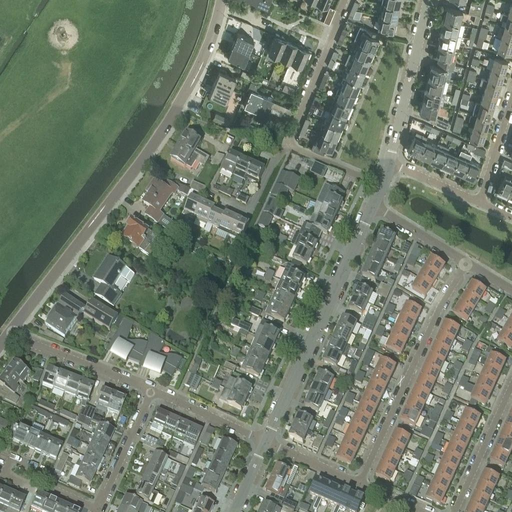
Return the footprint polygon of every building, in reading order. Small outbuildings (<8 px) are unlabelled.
[(399,8),(400,0),(384,0),(384,4),(399,8)] [(470,8),(482,11),(483,6),(479,5),(471,3),(470,8)] [(396,20),(399,8),(384,4),(382,4),(381,8),(383,9),(381,16),(396,20)] [(444,19),(460,23),(463,11),(447,7),(444,19)] [(482,11),(470,8),(468,14),(475,15),(481,17),(482,11)] [(511,28),(511,16),(508,15),(502,13),(500,19),(506,21),(504,26),(511,28)] [(327,14),(324,22),(329,24),(333,17),(327,14)] [(396,20),(381,16),(379,16),(378,20),(380,20),(378,28),(394,32),(396,20)] [(444,19),(441,31),(457,35),(460,23),(444,19)] [(511,41),(511,28),(504,26),(501,38),(511,41)] [(359,43),(374,50),(379,38),(362,31),(360,36),(362,37),(359,43)] [(441,31),(438,43),(454,47),(457,35),(441,31)] [(232,45),(249,51),(254,39),(237,33),(232,45)] [(268,51),(279,56),(286,40),(275,35),(268,51)] [(511,47),(511,41),(501,38),(497,49),(510,54),(511,47)] [(279,56),(290,61),(297,44),(286,40),(279,56)] [(369,61),(374,50),(359,43),(358,43),(356,47),(357,48),(355,55),(369,61)] [(454,47),(438,43),(435,55),(439,56),(451,59),(454,47)] [(297,44),(290,61),(302,65),(303,62),(307,63),(311,54),(307,52),(309,49),(297,44)] [(249,51),(232,45),(227,56),(244,63),(249,51)] [(365,72),(369,61),(355,55),(353,54),(351,58),(353,59),(350,66),(365,72)] [(451,59),(439,56),(438,61),(453,64),(454,60),(451,59)] [(490,69),(504,73),(508,61),(494,57),(490,69)] [(437,66),(447,69),(451,70),(453,64),(438,61),(437,66)] [(360,84),(365,72),(350,66),(348,65),(346,69),(348,70),(345,77),(360,84)] [(428,77),(445,81),(447,69),(437,66),(431,65),(428,77)] [(500,84),(504,73),(490,69),(487,80),(500,84)] [(215,82),(231,89),(236,77),(219,70),(215,82)] [(355,95),(360,84),(345,77),(343,76),(341,81),(343,82),(341,88),(355,95)] [(428,77),(425,89),(442,93),(445,81),(428,77)] [(497,96),(500,84),(487,80),(481,79),(479,85),(485,86),(483,92),(497,96)] [(255,111),(262,94),(255,91),(258,84),(251,81),(248,88),(252,89),(245,107),(255,111)] [(231,89),(215,82),(210,94),(226,101),(231,89)] [(350,106),(355,95),(341,88),(338,95),(336,94),(334,99),(336,100),(350,106)] [(425,89),(422,101),(439,105),(440,99),(444,99),(445,93),(442,93),(425,89)] [(483,92),(480,103),(493,107),(497,96),(483,92)] [(273,99),(262,94),(255,111),(266,116),(273,99)] [(273,99),(266,116),(284,124),(291,107),(273,99)] [(346,117),(350,106),(336,100),(333,107),(331,106),(329,110),(331,111),(346,117)] [(436,117),(439,105),(422,101),(420,113),(431,115),(428,121),(449,130),(451,123),(436,117)] [(480,103),(476,114),(490,119),(493,107),(480,103)] [(341,128),(346,117),(331,111),(328,118),(326,117),(324,121),(326,122),(341,128)] [(216,112),(212,121),(226,127),(230,119),(216,112)] [(476,114),(473,126),(486,130),(490,119),(476,114)] [(455,123),(462,125),(464,118),(456,116),(455,123)] [(336,140),(341,128),(326,122),(323,129),(321,128),(319,132),(322,133),(336,140)] [(462,125),(455,123),(453,130),(460,132),(462,125)] [(247,137),(246,138),(246,139),(248,140),(250,140),(251,139),(251,137),(252,137),(252,136),(252,135),(252,134),(252,132),(253,132),(253,131),(255,130),(256,128),(256,127),(256,126),(254,126),(254,125),(253,125),(252,125),(252,124),(251,124),(250,125),(250,126),(249,127),(249,128),(249,129),(249,130),(249,131),(249,132),(248,133),(247,136),(247,137)] [(486,130),(473,126),(469,138),(482,142),(486,130)] [(178,146),(207,163),(209,158),(200,153),(199,156),(194,153),(201,142),(186,133),(178,146)] [(336,140),(322,133),(319,140),(316,139),(314,144),(331,151),(336,140)] [(418,155),(425,140),(414,135),(408,151),(418,155)] [(418,155),(430,161),(437,145),(425,140),(418,155)] [(430,161),(441,165),(447,150),(437,145),(430,161)] [(207,163),(178,146),(171,159),(186,168),(192,157),(197,159),(195,162),(204,167),(207,163)] [(475,146),(474,150),(473,152),(483,156),(486,150),(475,146)] [(441,165),(452,170),(459,155),(447,150),(441,165)] [(235,170),(236,171),(241,159),(230,153),(221,171),(232,176),(235,170)] [(452,170),(463,175),(469,160),(471,156),(464,153),(463,157),(459,155),(452,170)] [(217,169),(224,157),(216,155),(210,165),(217,169)] [(236,171),(247,176),(253,164),(241,159),(236,171)] [(469,160),(463,175),(474,180),(481,165),(469,160)] [(264,170),(253,164),(247,176),(259,182),(264,170)] [(326,169),(315,164),(313,168),(324,173),(326,169)] [(288,191),(294,178),(282,173),(277,185),(281,187),(288,191)] [(509,196),(511,189),(511,178),(505,175),(498,191),(509,196)] [(177,192),(186,197),(190,190),(188,189),(188,190),(178,185),(175,189),(168,183),(164,189),(154,181),(149,189),(152,191),(143,203),(150,208),(145,215),(157,224),(163,216),(158,213),(171,195),(174,196),(177,192)] [(192,182),(188,189),(190,190),(186,197),(186,198),(190,199),(182,216),(194,222),(203,203),(191,197),(194,192),(202,195),(206,188),(192,182)] [(275,185),(270,196),(284,202),(289,191),(288,191),(281,187),(277,185),(275,185)] [(323,207),(337,213),(343,201),(337,199),(340,192),(327,186),(324,193),(327,194),(324,201),(325,201),(325,202),(320,200),(318,205),(323,207)] [(224,195),(227,190),(221,187),(218,192),(224,195)] [(227,190),(224,195),(230,198),(232,192),(227,190)] [(245,205),(248,199),(239,194),(236,200),(245,205)] [(279,203),(269,198),(262,212),(273,217),(279,203)] [(213,227),(219,214),(213,211),(215,208),(203,203),(194,222),(206,227),(207,225),(213,227)] [(332,224),(337,213),(323,207),(318,217),(332,224)] [(228,238),(237,219),(225,213),(224,217),(219,214),(213,227),(218,230),(216,232),(228,238)] [(272,218),(263,214),(257,226),(267,230),(272,218)] [(319,238),(321,233),(327,236),(332,224),(318,217),(313,215),(308,226),(304,224),(301,230),(319,238)] [(249,224),(237,219),(228,238),(240,243),(249,224)] [(151,258),(156,250),(148,245),(150,242),(148,241),(153,235),(132,221),(129,222),(127,225),(127,228),(128,229),(122,238),(144,254),(145,253),(151,258)] [(317,244),(319,238),(301,230),(298,236),(302,238),(297,249),(312,255),(317,244)] [(382,231),(376,243),(390,249),(396,237),(395,237),(396,234),(397,234),(389,230),(389,231),(388,234),(382,231)] [(278,240),(285,243),(287,239),(275,234),(273,238),(278,240)] [(385,260),(390,249),(376,243),(371,254),(385,260)] [(405,256),(410,246),(404,243),(399,253),(405,256)] [(289,266),(299,270),(302,265),(306,267),(312,255),(297,249),(289,266)] [(380,271),(385,260),(371,254),(366,265),(380,271)] [(407,262),(414,266),(417,259),(410,256),(407,262)] [(129,283),(134,275),(120,266),(121,265),(119,264),(119,265),(108,258),(93,280),(101,285),(95,295),(113,307),(121,296),(112,290),(121,278),(129,283)] [(424,269),(438,277),(444,267),(431,258),(424,269)] [(404,269),(411,272),(414,266),(407,262),(405,265),(405,267),(404,269)] [(302,271),(299,270),(289,266),(286,264),(279,281),(299,290),(305,278),(300,276),(302,271)] [(380,271),(366,265),(361,276),(375,283),(380,271)] [(411,272),(404,269),(401,275),(408,279),(411,272)] [(432,287),(438,277),(424,269),(418,279),(432,287)] [(432,287),(418,279),(412,290),(425,298),(432,287)] [(294,301),(299,290),(279,281),(285,284),(280,294),(294,301)] [(466,294),(479,303),(486,292),(472,284),(466,294)] [(378,290),(388,294),(390,289),(381,285),(378,290)] [(353,298),(369,305),(374,293),(359,286),(353,298)] [(388,294),(378,290),(376,295),(385,300),(388,294)] [(395,290),(392,295),(399,298),(401,293),(395,290)] [(290,311),(294,301),(280,294),(275,292),(270,303),(290,311)] [(473,313),(479,303),(466,294),(460,304),(473,313)] [(65,296),(58,306),(78,319),(85,309),(65,296)] [(369,305),(353,298),(348,310),(363,317),(369,305)] [(116,317),(91,302),(83,314),(109,330),(116,317)] [(284,323),(290,311),(270,303),(265,315),(284,323)] [(473,313),(460,304),(453,315),(467,323),(473,313)] [(401,316),(416,323),(421,311),(406,305),(401,316)] [(78,319),(58,306),(45,325),(64,338),(78,319)] [(259,318),(261,313),(261,312),(251,308),(249,313),(259,318)] [(114,337),(106,350),(111,353),(110,355),(125,364),(127,362),(128,359),(140,364),(141,361),(150,344),(146,343),(143,342),(139,342),(135,343),(132,343),(129,342),(126,341),(133,325),(119,316),(108,333),(114,337)] [(411,333),(416,323),(401,316),(396,327),(411,333)] [(338,328),(351,335),(357,323),(343,317),(338,328)] [(487,321),(481,318),(478,322),(484,326),(487,321)] [(255,337),(274,346),(279,334),(273,331),(275,327),(262,321),(255,337)] [(363,340),(366,342),(370,333),(373,326),(364,322),(361,328),(367,331),(363,340)] [(440,334),(454,341),(459,330),(445,323),(440,334)] [(240,330),(247,333),(249,329),(238,324),(236,328),(240,330)] [(376,332),(383,335),(385,330),(378,326),(376,332)] [(406,344),(411,333),(396,327),(391,337),(406,344)] [(347,346),(351,335),(338,328),(333,339),(347,346)] [(511,348),(511,336),(504,331),(498,342),(511,350),(511,348)] [(383,335),(376,332),(373,337),(380,341),(383,335)] [(449,352),(454,341),(440,334),(435,345),(449,352)] [(140,364),(139,366),(144,368),(143,371),(160,377),(161,374),(162,372),(171,377),(171,378),(176,370),(182,360),(182,359),(179,358),(177,357),(174,356),(172,356),(169,356),(167,356),(164,356),(162,355),(159,354),(166,344),(151,335),(150,344),(141,361),(140,364)] [(269,357),(274,346),(255,337),(250,348),(269,357)] [(406,344),(391,337),(386,349),(401,355),(406,344)] [(342,357),(347,346),(333,339),(328,350),(342,357)] [(366,342),(363,340),(358,351),(361,353),(364,346),(366,342)] [(435,345),(430,356),(444,363),(449,352),(435,345)] [(264,368),(269,357),(250,348),(245,359),(264,368)] [(491,356),(488,363),(502,370),(505,362),(501,360),(503,356),(489,348),(485,353),(491,356)] [(336,368),(342,357),(328,350),(322,362),(329,365),(327,370),(336,374),(338,370),(336,368)] [(372,357),(366,354),(361,365),(364,367),(368,360),(370,361),(372,357)] [(440,374),(444,363),(430,356),(425,367),(440,374)] [(264,368),(245,359),(240,371),(245,373),(259,379),(264,368)] [(376,372),(390,379),(395,367),(381,361),(376,372)] [(13,362),(5,373),(21,385),(29,375),(13,362)] [(352,362),(347,373),(352,375),(357,363),(352,362)] [(234,373),(237,368),(226,363),(224,368),(234,373)] [(488,363),(482,375),(496,382),(502,370),(488,363)] [(435,384),(440,374),(425,367),(420,378),(435,384)] [(41,384),(53,389),(59,373),(47,368),(41,384)] [(38,383),(42,371),(36,369),(32,380),(38,383)] [(385,389),(390,379),(376,372),(371,383),(385,389)] [(21,385),(5,373),(0,379),(0,385),(8,392),(5,400),(16,405),(19,399),(14,395),(21,385)] [(53,389),(64,393),(70,377),(59,373),(53,389)] [(315,384),(329,391),(334,379),(320,373),(315,384)] [(189,374),(183,385),(189,388),(194,376),(189,374)] [(482,375),(477,387),(491,394),(496,382),(482,375)] [(229,378),(224,389),(246,400),(252,388),(248,386),(250,381),(240,376),(238,382),(229,378)] [(337,382),(345,386),(348,380),(340,376),(337,382)] [(444,389),(450,391),(455,381),(444,376),(442,380),(447,382),(444,389)] [(64,393),(75,398),(81,382),(70,377),(64,393)] [(430,395),(435,384),(420,378),(415,389),(430,395)] [(81,382),(75,398),(86,402),(93,386),(81,382)] [(380,400),(385,389),(371,383),(366,394),(380,400)] [(324,402),(329,391),(315,384),(309,395),(324,402)] [(491,394),(477,387),(471,400),(485,406),(491,394)] [(224,389),(218,401),(226,404),(226,405),(241,411),(246,400),(224,389)] [(425,406),(430,395),(415,389),(410,399),(425,406)] [(107,410),(113,394),(102,390),(95,406),(107,410)] [(113,394),(107,410),(118,415),(125,399),(113,394)] [(376,411),(380,400),(366,394),(361,405),(376,411)] [(324,402),(309,395),(304,407),(318,413),(324,402)] [(420,417),(425,406),(410,399),(405,410),(420,417)] [(433,410),(440,413),(445,402),(440,400),(437,407),(435,406),(433,410)] [(79,416),(85,419),(85,418),(89,407),(84,405),(79,416)] [(371,422),(376,411),(361,405),(356,415),(371,422)] [(89,407),(85,418),(90,421),(95,410),(89,407)] [(420,417),(405,410),(400,421),(415,428),(420,417)] [(440,413),(433,410),(431,415),(432,415),(429,421),(435,424),(440,413)] [(38,411),(36,415),(47,420),(49,416),(46,414),(38,411)] [(66,419),(68,414),(61,411),(59,416),(66,419)] [(161,434),(168,417),(157,412),(150,429),(161,434)] [(460,423),(475,430),(480,418),(465,412),(460,423)] [(294,426),(308,432),(313,421),(299,414),(294,426)] [(366,433),(371,422),(356,415),(351,426),(366,433)] [(85,419),(79,416),(76,422),(82,424),(85,419)] [(179,422),(168,417),(161,434),(171,439),(179,422)] [(60,420),(58,425),(69,430),(71,425),(60,420)] [(94,436),(108,443),(113,432),(112,432),(115,426),(103,421),(101,426),(99,425),(94,436)] [(40,422),(37,429),(42,431),(45,424),(40,422)] [(190,427),(179,422),(171,439),(182,443),(190,427)] [(460,423),(455,434),(470,440),(475,430),(460,423)] [(12,441),(23,446),(29,431),(18,427),(18,428),(12,425),(7,438),(12,440),(12,441)] [(308,432),(294,426),(288,437),(303,444),(306,436),(310,438),(312,434),(308,432)] [(351,426),(346,437),(361,444),(366,433),(351,426)] [(201,432),(190,427),(182,443),(193,449),(201,432)] [(424,427),(420,435),(429,440),(433,431),(424,427)] [(511,445),(511,432),(504,429),(499,440),(511,445)] [(23,446),(34,451),(40,437),(29,431),(23,446)] [(390,444),(405,450),(410,439),(395,432),(390,444)] [(207,447),(211,436),(205,434),(200,445),(207,447)] [(455,434),(450,445),(465,451),(470,440),(455,434)] [(104,453),(108,443),(94,436),(89,447),(104,453)] [(153,450),(157,441),(146,436),(142,445),(153,450)] [(318,451),(323,439),(318,436),(312,448),(318,451)] [(34,451),(44,456),(51,441),(40,437),(34,451)] [(73,440),(68,437),(65,445),(70,447),(73,440)] [(356,454),(361,444),(346,437),(341,448),(356,454)] [(509,457),(511,450),(511,445),(499,440),(494,451),(509,457)] [(62,446),(51,441),(44,456),(55,461),(62,446)] [(157,441),(153,450),(161,454),(163,450),(161,448),(163,444),(157,441)] [(216,453),(231,459),(236,448),(221,441),(216,453)] [(400,461),(405,450),(390,444),(385,454),(400,461)] [(450,445),(446,455),(460,462),(465,451),(450,445)] [(99,464),(104,453),(89,447),(84,457),(99,464)] [(356,454),(341,448),(336,459),(351,466),(356,454)] [(509,457),(494,451),(489,462),(504,468),(509,457)] [(226,471),(231,459),(216,453),(211,464),(226,471)] [(59,459),(65,462),(68,457),(62,454),(59,459)] [(154,454),(149,465),(162,471),(167,460),(154,454)] [(395,472),(400,461),(385,454),(380,465),(395,472)] [(446,455),(441,466),(455,473),(460,462),(446,455)] [(79,468),(94,475),(99,464),(84,457),(79,468)] [(65,462),(59,459),(54,471),(60,473),(65,462)] [(432,462),(425,459),(423,464),(430,467),(432,462)] [(274,473),(271,479),(286,486),(289,487),(290,487),(298,469),(285,463),(282,469),(277,466),(276,468),(275,467),(273,472),(274,473)] [(221,482),(226,471),(211,464),(206,475),(221,482)] [(149,465),(144,476),(157,482),(160,476),(163,477),(166,473),(162,471),(149,465)] [(395,472),(380,465),(375,476),(390,483),(395,472)] [(450,484),(455,473),(441,466),(436,477),(450,484)] [(94,475),(79,468),(79,469),(75,467),(67,484),(78,489),(81,483),(89,486),(94,475)] [(175,477),(179,479),(184,470),(179,468),(175,477)] [(479,484),(494,490),(499,479),(485,472),(479,484)] [(221,482),(206,475),(201,486),(216,493),(221,482)] [(144,476),(139,487),(152,492),(157,482),(144,476)] [(179,479),(175,477),(171,486),(175,488),(179,479)] [(445,494),(450,484),(436,477),(431,488),(445,494)] [(181,485),(192,490),(195,484),(184,479),(181,485)] [(267,485),(265,490),(266,490),(265,492),(280,498),(284,500),(290,487),(289,487),(286,486),(271,479),(268,485),(267,485)] [(317,480),(310,495),(317,499),(319,499),(326,484),(317,480)] [(326,484),(319,499),(321,500),(329,504),(336,488),(326,484)] [(479,484),(475,494),(489,501),(494,490),(479,484)] [(192,490),(181,485),(178,492),(189,497),(192,490)] [(134,498),(147,504),(152,506),(157,495),(152,492),(139,487),(134,498)] [(336,488),(329,504),(336,507),(338,508),(345,492),(336,488)] [(445,494),(431,488),(426,499),(440,506),(445,494)] [(14,495),(3,490),(0,496),(0,506),(2,507),(0,511),(1,511),(5,511),(7,509),(14,495)] [(165,498),(170,501),(173,493),(169,491),(165,498)] [(345,492),(338,508),(340,509),(347,511),(358,511),(364,500),(354,496),(345,491),(345,492)] [(30,508),(38,511),(40,511),(47,498),(36,493),(30,508)] [(475,494),(470,505),(484,511),(489,501),(475,494)] [(14,495),(7,509),(13,511),(19,511),(25,500),(14,495)] [(124,497),(119,508),(128,511),(144,511),(146,507),(124,497)] [(40,511),(54,511),(58,503),(47,498),(40,511)] [(170,501),(165,498),(161,507),(166,509),(170,501)] [(192,511),(210,511),(213,508),(212,507),(212,506),(198,499),(192,511)] [(283,506),(293,511),(296,504),(286,500),(283,506)] [(67,511),(69,508),(58,503),(54,511),(67,511)]
